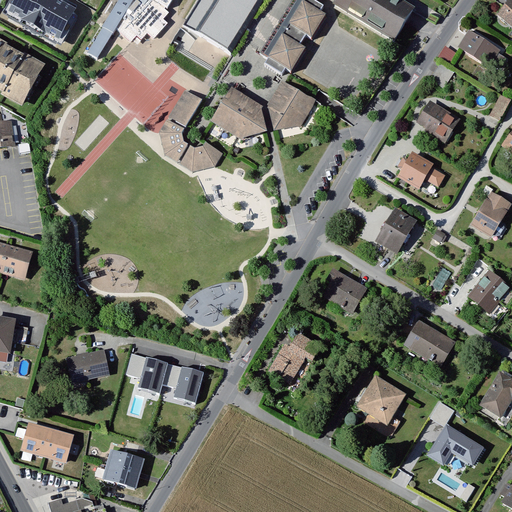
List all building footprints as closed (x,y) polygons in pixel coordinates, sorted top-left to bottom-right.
[(25,0),(0,0),(0,14),(14,22),(25,0)] [(174,0),(120,0),(87,54),(98,60),(117,30),(132,44),(137,37),(142,42),(148,35),(154,40),(168,25),(164,21),(170,14),(168,12),(174,0)] [(259,0),(217,0),(198,33),(229,51),(259,0)] [(394,46),(414,12),(394,0),(298,0),(262,58),(267,61),(263,67),(282,78),(285,72),(291,76),(326,19),(319,15),(322,9),(306,0),(317,0),(323,3),(331,0),(332,0),(335,1),(332,8),(394,46)] [(511,0),(510,0),(498,19),(511,29),(511,0)] [(502,49),(468,29),(456,49),(490,69),(502,49)] [(45,68),(0,43),(0,100),(21,112),(45,68)] [(264,109),(229,88),(208,122),(241,142),(300,130),(316,103),(280,81),(264,109)] [(203,101),(185,90),(159,131),(163,156),(191,172),(217,167),(223,156),(205,145),(202,148),(195,149),(183,143),(181,136),(203,101)] [(460,121),(431,103),(417,124),(447,143),(460,121)] [(0,149),(16,147),(12,123),(3,124),(2,114),(0,114),(0,149)] [(511,130),(500,147),(511,155),(511,130)] [(433,166),(412,153),(397,179),(419,192),(433,166)] [(511,207),(511,195),(496,186),(469,227),(491,241),(511,207)] [(418,224),(393,210),(375,245),(400,258),(418,224)] [(0,244),(0,275),(26,283),(35,254),(0,244)] [(510,288),(487,269),(463,297),(486,317),(510,288)] [(369,289),(331,271),(318,297),(356,315),(369,289)] [(14,323),(0,320),(0,356),(8,358),(14,323)] [(458,342),(417,321),(403,348),(444,369),(458,342)] [(324,346),(298,332),(287,351),(280,350),(268,371),(291,383),(302,363),(312,368),(324,346)] [(104,350),(63,359),(70,389),(110,380),(104,350)] [(195,404),(203,371),(133,354),(128,374),(141,377),(138,388),(158,393),(161,383),(177,387),(174,399),(195,404)] [(410,395),(374,373),(353,408),(389,430),(410,395)] [(511,403),(511,388),(494,378),(479,404),(503,418),(511,403)] [(75,437),(29,423),(21,451),(66,465),(75,437)] [(484,447),(446,424),(426,456),(444,466),(452,452),(474,465),(484,447)] [(144,461),(112,452),(103,481),(136,490),(144,461)] [(511,483),(500,504),(511,510),(511,483)] [(47,504),(50,511),(104,511),(102,506),(81,498),(64,504),(59,499),(47,504)]
